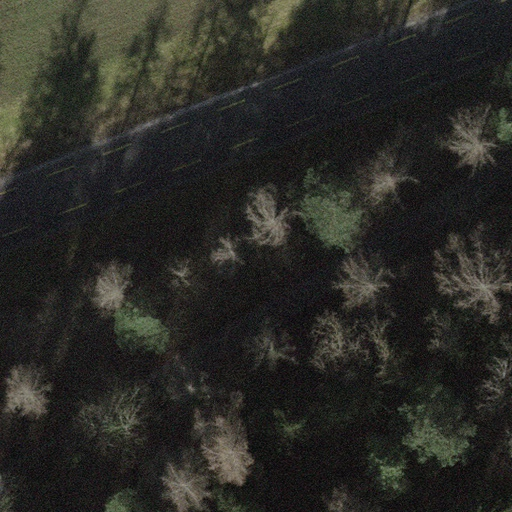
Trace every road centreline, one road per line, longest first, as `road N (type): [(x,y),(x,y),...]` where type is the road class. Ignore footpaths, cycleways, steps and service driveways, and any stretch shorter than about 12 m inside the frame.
road 1 (track): [(0,472),(391,235),(511,150)]
road 2 (unclassified): [(511,19),(0,216)]
